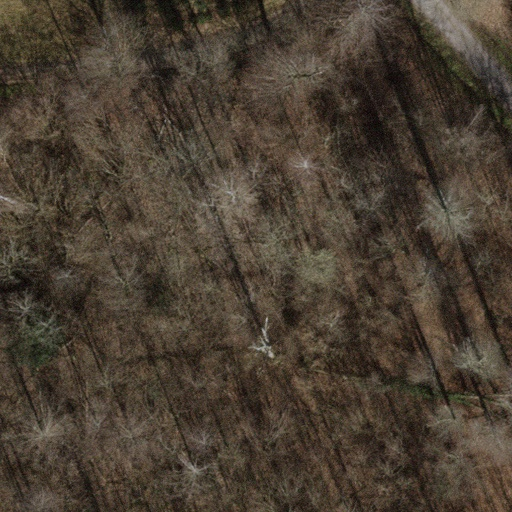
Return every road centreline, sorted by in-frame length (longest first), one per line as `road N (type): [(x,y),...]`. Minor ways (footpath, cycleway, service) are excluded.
road 1 (track): [(0,72),(247,37),(306,0)]
road 2 (track): [(426,0),(511,101)]
